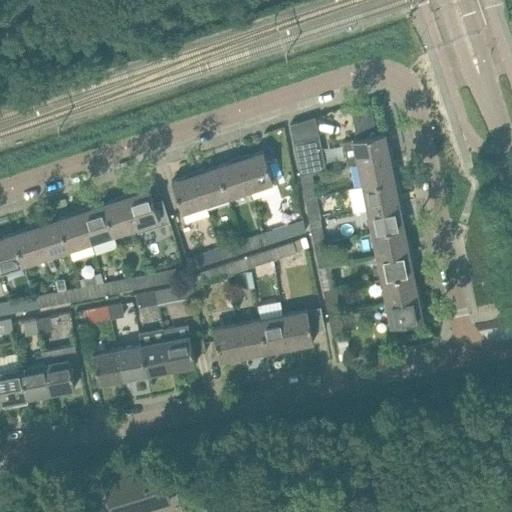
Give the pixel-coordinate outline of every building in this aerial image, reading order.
[(370,105),(351,109),(356,137),(376,133),(370,105)] [(347,162),(357,160),(358,161),(389,155),(384,132),(376,133),(356,137),(353,138),(353,139),(343,141),(347,162)] [(318,136),(293,141),(295,149),(299,169),(300,173),(311,171),(311,170),(320,168),(325,167),(318,136)] [(273,180),(269,169),(263,150),(240,158),(250,187),(273,180)] [(389,155),(358,161),(362,185),(394,178),(389,155)] [(250,187),(240,158),(217,165),(227,195),(250,187)] [(227,195),(217,165),(194,172),(204,202),(227,195)] [(300,173),(304,196),(315,194),(311,171),(300,173)] [(182,211),(185,222),(208,214),(204,202),(194,172),(172,180),(181,210),(182,211)] [(394,178),(362,185),(367,208),(398,202),(394,178)] [(137,191),(125,195),(136,226),(137,231),(170,220),(162,197),(153,200),(147,183),(136,186),(137,191)] [(304,196),(309,220),(320,218),(315,194),(304,196)] [(125,195),(103,202),(113,233),(136,226),(125,195)] [(103,202),(81,210),(91,240),(113,233),(103,202)] [(398,202),(367,208),(372,232),(403,225),(409,224),(407,212),(401,214),(398,202)] [(81,210),(58,217),(68,248),(91,240),(81,210)] [(58,217),(35,225),(45,255),(68,248),(58,217)] [(303,218),(264,231),(268,242),(305,230),(303,218)] [(309,220),(314,243),(325,241),(320,218),(309,220)] [(45,255),(35,225),(13,232),(23,263),(45,255)] [(403,225),(372,232),(377,255),(408,249),(403,225)] [(264,231),(241,238),(245,249),(268,242),(264,231)] [(13,232),(0,236),(0,269),(0,270),(23,263),(13,232)] [(300,237),(269,247),(273,259),(296,251),(296,250),(303,247),(300,237)] [(241,238),(218,246),(222,257),(245,249),(241,238)] [(314,243),(319,267),(330,264),(325,241),(314,243)] [(218,246),(186,256),(189,267),(222,257),(218,246)] [(250,266),(273,259),(269,247),(246,254),(250,266)] [(408,249),(377,255),(381,278),(413,272),(408,249)] [(227,274),(250,266),(246,254),(223,262),(227,274)] [(223,262),(201,269),(205,281),(227,274),(223,262)] [(330,264),(319,267),(324,290),(334,288),(330,264)] [(151,272),(154,283),(177,279),(175,267),(151,272)] [(101,271),(78,278),(81,285),(81,286),(83,297),(106,292),(104,282),(104,281),(101,271)] [(154,283),(151,272),(128,276),(130,288),(154,283)] [(381,278),(386,302),(417,295),(413,272),(381,278)] [(128,276),(104,281),(104,282),(106,292),(130,288),(128,276)] [(195,298),(192,283),(155,290),(155,288),(158,305),(195,298)] [(81,285),(57,290),(59,301),(83,297),(81,286),(81,285)] [(135,292),(135,293),(138,306),(148,304),(149,310),(159,308),(158,305),(155,288),(135,292)] [(334,288),(324,290),(328,313),(339,311),(334,288)] [(57,290),(33,294),(35,306),(59,301),(57,290)] [(35,306),(33,294),(9,299),(12,310),(35,306)] [(422,319),(417,295),(386,302),(391,325),(422,319)] [(0,300),(0,312),(12,310),(9,299),(0,300)] [(108,304),(111,318),(124,315),(121,301),(108,304)] [(108,304),(82,308),(85,323),(111,318),(108,304)] [(313,340),(311,330),(307,309),(283,313),(290,345),(313,340)] [(339,311),(328,313),(333,336),(344,334),(339,311)] [(290,345),(283,313),(260,318),(266,349),(290,345)] [(0,333),(14,331),(10,316),(0,317),(0,333)] [(48,316),(36,318),(39,331),(51,329),(48,316)] [(36,318),(23,321),(25,334),(39,331),(36,318)] [(242,354),(266,349),(260,318),(236,322),(242,354)] [(242,354),(236,322),(213,327),(219,358),(242,354)] [(202,331),(190,334),(187,323),(162,328),(170,368),(195,363),(193,353),(205,351),(202,331)] [(146,372),(170,368),(162,328),(138,332),(140,343),(146,372)] [(79,367),(74,343),(41,350),(43,362),(44,362),(50,391),(74,386),(71,369),(79,367)] [(122,377),(146,372),(140,343),(116,348),(122,377)] [(98,382),(122,377),(116,348),(92,353),(98,382)] [(43,362),(20,367),(26,396),(50,391),(44,362),(43,362)] [(26,396),(20,367),(0,370),(0,395),(1,401),(10,399),(11,404),(27,401),(26,396)] [(159,468),(105,485),(113,511),(132,511),(169,501),(159,468)]
